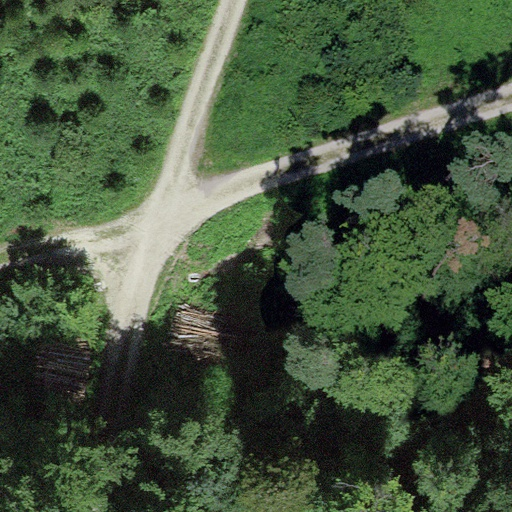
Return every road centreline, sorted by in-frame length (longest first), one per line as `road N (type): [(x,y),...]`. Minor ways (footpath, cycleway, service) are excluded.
road 1 (track): [(0,262),(511,102)]
road 2 (track): [(231,0),(149,216),(75,511)]
